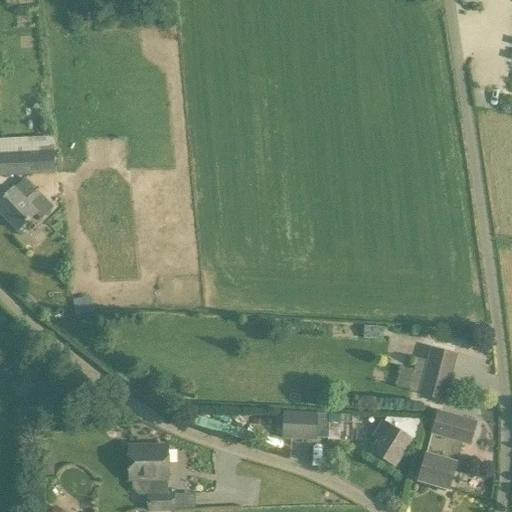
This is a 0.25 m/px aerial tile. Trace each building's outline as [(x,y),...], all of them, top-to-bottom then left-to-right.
[(0,155),(0,176),(54,175),(54,154),(0,155)] [(25,178),(13,190),(12,189),(0,200),(0,214),(17,232),(35,215),(41,220),(53,208),(25,178)] [(430,347),(418,395),(445,402),(457,354),(430,347)] [(315,440),(315,438),(328,439),(328,440),(352,441),(353,415),(316,413),(282,412),(281,438),(315,440)] [(437,412),(425,456),(417,482),(448,490),(463,438),(471,441),(476,423),(437,412)] [(379,440),(371,454),(392,467),(409,440),(416,444),(423,419),(386,417),(374,437),(379,440)] [(168,510),(167,482),(168,482),(167,445),(127,446),(128,483),(132,483),(132,490),(138,496),(146,496),(147,511),(168,510)]
